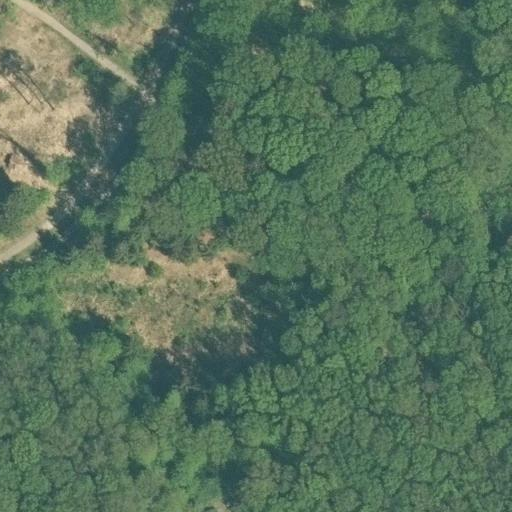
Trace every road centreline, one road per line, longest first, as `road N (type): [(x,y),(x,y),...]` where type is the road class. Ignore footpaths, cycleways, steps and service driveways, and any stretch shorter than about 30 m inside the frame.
road 1 (track): [(147,96),(112,162),(77,202),(0,259)]
road 2 (track): [(16,0),(53,19),(147,96)]
